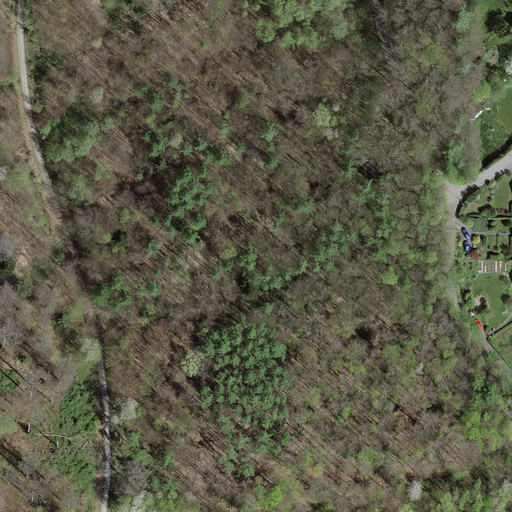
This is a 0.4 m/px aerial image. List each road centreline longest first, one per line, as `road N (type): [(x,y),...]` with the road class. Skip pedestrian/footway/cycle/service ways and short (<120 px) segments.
road 1 (track): [(98,343),(33,132),(23,0)]
road 2 (track): [(455,193),(397,76),(376,0)]
road 3 (track): [(102,511),(107,436),(98,343)]
